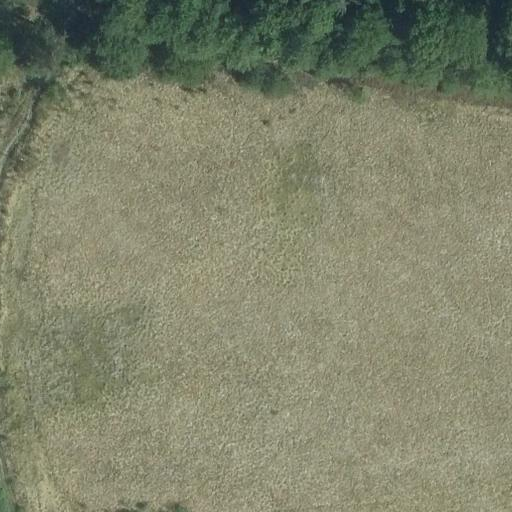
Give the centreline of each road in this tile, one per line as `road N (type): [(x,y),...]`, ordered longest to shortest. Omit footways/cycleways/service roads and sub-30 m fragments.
road 1 (track): [(511,91),(96,5)]
road 2 (track): [(96,5),(71,18),(42,68),(0,171)]
